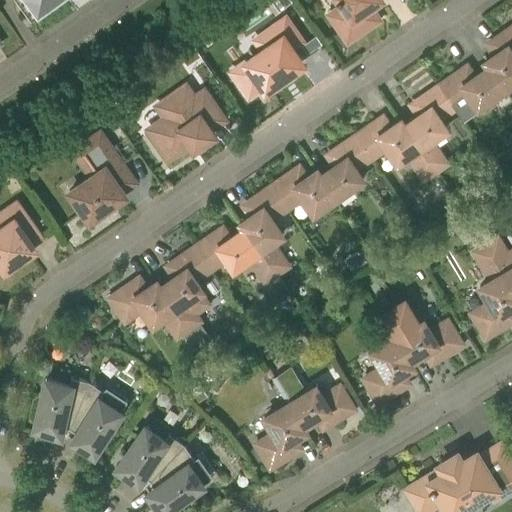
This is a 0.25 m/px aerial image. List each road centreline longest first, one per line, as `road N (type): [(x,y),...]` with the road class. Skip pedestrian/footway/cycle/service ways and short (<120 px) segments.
road 1 (residential): [(471,0),(52,289),(23,320),(0,415)]
road 2 (residential): [(262,511),(511,364)]
road 3 (residential): [(0,86),(124,0)]
